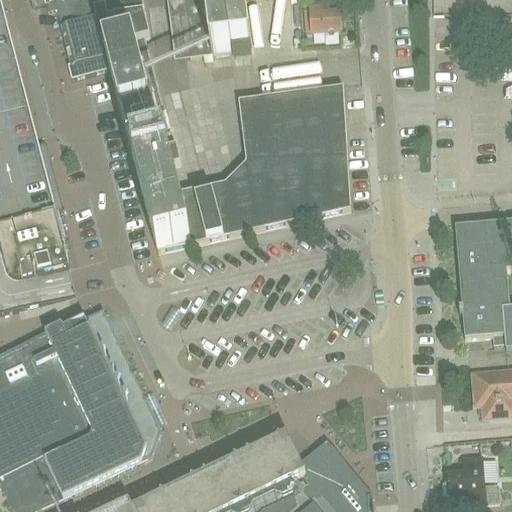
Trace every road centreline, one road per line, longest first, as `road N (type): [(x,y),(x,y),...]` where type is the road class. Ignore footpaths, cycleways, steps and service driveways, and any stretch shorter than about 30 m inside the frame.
road 1 (residential): [(398,348),(375,0)]
road 2 (residential): [(136,296),(179,388),(398,348)]
road 3 (residential): [(17,0),(57,109),(87,144),(136,296)]
road 4 (residential): [(0,351),(136,296)]
